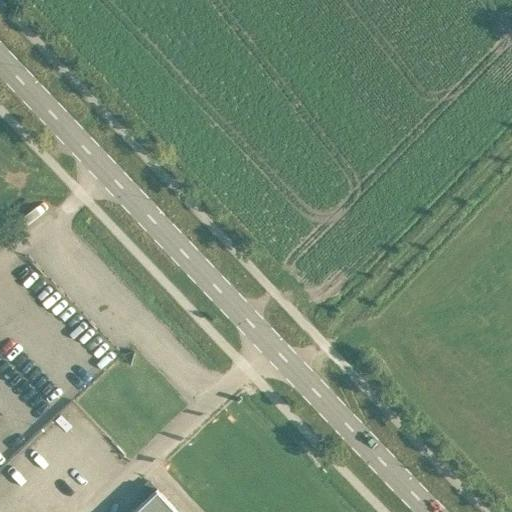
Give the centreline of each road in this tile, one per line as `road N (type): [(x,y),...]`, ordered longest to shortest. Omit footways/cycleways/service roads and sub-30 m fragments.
road 1 (tertiary): [(435,511),(0,56)]
road 2 (track): [(511,146),(364,304),(346,334)]
